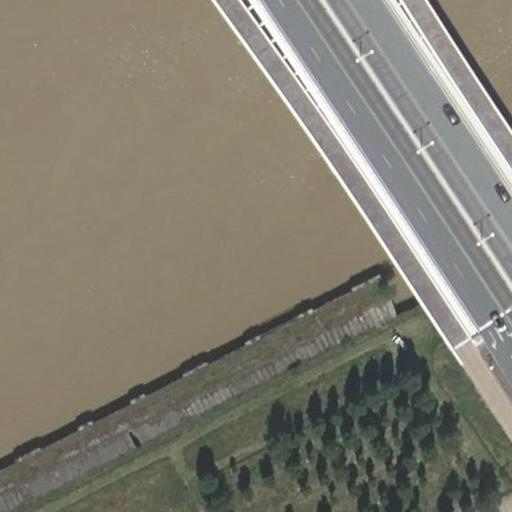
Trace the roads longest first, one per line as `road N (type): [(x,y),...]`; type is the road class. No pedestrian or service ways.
road 1 (primary): [(273,0),(511,357)]
road 2 (primary): [(511,224),(362,0)]
